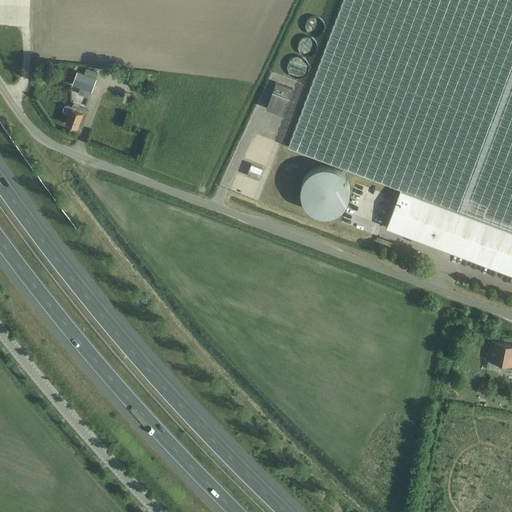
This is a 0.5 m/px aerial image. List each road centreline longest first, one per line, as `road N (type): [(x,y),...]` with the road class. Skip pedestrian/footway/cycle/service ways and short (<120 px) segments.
road 1 (unclassified): [(511,318),(61,149),(24,118),(0,83)]
road 2 (motorway): [(284,511),(178,404),(0,182)]
road 3 (motorway): [(0,240),(80,343),(235,511)]
road 4 (unclassified): [(157,511),(0,330)]
